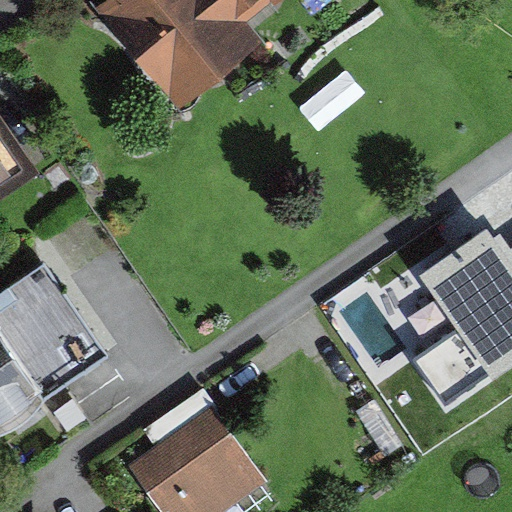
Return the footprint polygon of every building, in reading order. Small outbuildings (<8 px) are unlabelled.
[(302,0),(126,0),(123,2),(204,110),(280,53),(262,30),(302,0)] [(0,215),(14,206),(4,192),(33,172),(1,127),(0,127),(0,215)] [(0,441),(125,356),(57,258),(0,297),(0,441)] [(498,397),(449,317),(383,358),(432,438),(498,397)] [(223,407),(135,471),(165,511),(243,511),(280,485),(223,407)]
